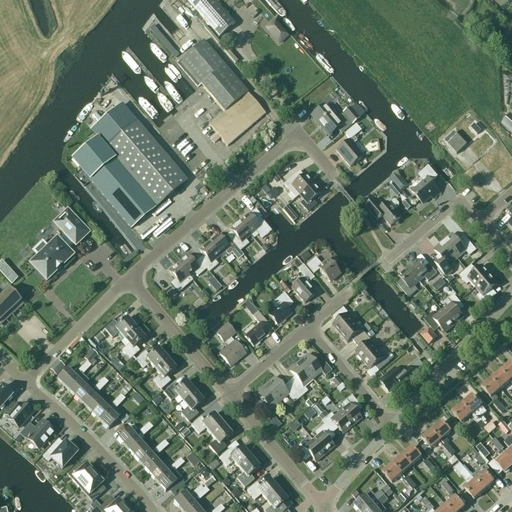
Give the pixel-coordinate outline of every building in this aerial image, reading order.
[(187,0),(192,6),(218,37),(234,24),(216,4),(220,0),(222,0),(223,0),(187,0)] [(287,37),(273,22),(266,28),(279,43),(287,37)] [(499,40),(491,32),(486,37),(493,45),(499,40)] [(247,93),(203,41),(180,61),(216,104),(224,113),(209,125),(216,134),(209,139),(214,145),(220,139),(227,147),(265,115),(247,93)] [(511,44),(511,43),(502,52),(511,61),(511,60),(511,44)] [(324,101),(335,116),(353,103),(341,88),(324,101)] [(89,132),(96,139),(155,209),(186,182),(121,105),(89,132)] [(342,114),(336,120),(325,107),(311,119),(326,137),(336,128),(341,134),(352,125),(352,126),(359,120),(349,108),(342,114)] [(306,110),(299,113),(303,122),(310,119),(306,110)] [(481,132),(474,124),(470,128),(477,135),(481,132)] [(349,168),(362,157),(352,145),(356,141),(353,137),(360,131),(355,125),(345,134),(350,140),(336,152),(349,168)] [(456,155),(466,146),(454,133),(444,142),(456,155)] [(155,209),(96,139),(74,158),(81,166),(79,168),(131,229),(155,209)] [(433,200),(440,193),(431,183),(437,177),(428,167),(415,178),(415,179),(419,176),(424,182),(412,192),(409,188),(409,189),(422,205),(431,197),(433,200)] [(299,196),(312,184),(304,175),(303,176),(299,172),(292,177),(283,185),(290,193),(290,194),(295,199),(299,196)] [(401,178),(394,184),(400,191),(407,185),(401,178)] [(312,184),(299,196),(303,201),(300,204),(307,213),(316,205),(312,200),(320,194),(312,184)] [(274,188),(266,195),(271,201),(279,194),(274,188)] [(389,204),(388,203),(381,209),(374,200),(365,208),(374,219),(379,214),(390,228),(401,219),(395,211),(399,207),(399,204),(396,200),(393,200),(389,204)] [(408,200),(402,205),(407,211),(413,206),(408,200)] [(248,214),(239,222),(250,236),(256,231),(259,235),(262,239),(271,232),(268,228),(260,219),(262,218),(255,210),(249,215),(248,214)] [(31,265),(46,281),(71,257),(66,252),(74,244),(75,245),(87,233),(67,212),(55,224),(68,238),(60,246),(56,241),(47,250),(42,244),(34,251),(39,257),(31,265)] [(237,249),(239,252),(248,244),(245,240),(250,236),(239,222),(229,230),(236,238),(232,242),(237,249)] [(243,256),(239,252),(237,249),(232,242),(229,239),(224,243),(217,235),(208,243),(220,257),(225,252),(228,256),(231,253),(238,261),(243,256)] [(443,243),(456,259),(465,251),(469,256),(475,251),(466,240),(460,245),(452,235),(443,243)] [(206,269),(209,272),(218,265),(214,261),(220,257),(208,243),(199,251),(206,259),(201,263),(206,269)] [(447,267),(456,259),(443,243),(434,251),(442,260),(436,265),(445,277),(451,271),(447,267)] [(310,257),(306,252),(300,257),(304,263),(310,257)] [(187,256),(177,264),(189,277),(194,273),(197,277),(206,269),(201,263),(199,260),(194,264),(187,256)] [(329,283),(339,274),(327,260),(321,265),(315,258),(306,266),(313,275),(319,270),(329,283)] [(417,261),(408,269),(419,283),(424,278),(428,282),(437,275),(429,265),(424,269),(417,261)] [(109,273),(115,267),(111,263),(105,269),(109,273)] [(184,282),(189,277),(177,264),(168,272),(175,280),(170,284),(178,293),(187,286),(184,282)] [(303,265),(298,269),(309,282),(314,278),(303,265)] [(470,282),(475,288),(490,276),(482,267),(472,274),(468,269),(459,276),(467,285),(470,282)] [(414,287),(419,283),(408,269),(398,277),(405,285),(400,289),(408,299),(417,291),(414,287)] [(12,274),(6,279),(11,284),(16,280),(17,279),(12,274)] [(490,276),(475,288),(480,294),(476,297),(484,306),(493,298),(488,293),(497,285),(490,276)] [(304,304),(315,295),(303,279),(291,289),(304,304)] [(441,279),(436,283),(440,289),(445,285),(441,279)] [(291,291),(283,281),(279,285),(287,295),(291,291)] [(54,296),(61,290),(58,286),(51,292),(54,296)] [(0,319),(17,304),(5,290),(0,294),(0,319)] [(177,296),(172,290),(167,294),(172,300),(177,296)] [(364,296),(361,293),(355,298),(358,302),(364,296)] [(286,310),(293,304),(284,294),(271,304),(276,310),(268,316),(277,327),(291,315),(286,310)] [(65,298),(72,306),(75,303),(69,295),(65,298)] [(447,307),(442,312),(454,326),(463,319),(455,309),(461,305),(453,296),(444,303),(447,307)] [(252,307),(247,311),(252,317),(257,313),(252,307)] [(340,335),(353,323),(346,315),(347,313),(343,308),(332,318),(336,322),(332,326),(340,335)] [(245,336),(244,337),(253,348),(269,334),(263,327),(267,324),(258,312),(257,313),(252,317),(259,325),(255,328),(251,324),(242,332),(245,336)] [(444,334),(454,326),(442,312),(436,316),(433,313),(424,321),(431,330),(437,325),(444,334)] [(119,333),(123,339),(136,329),(127,319),(118,327),(114,322),(104,330),(112,339),(119,333)] [(353,323),(340,335),(347,344),(351,340),(355,345),(366,335),(362,331),(360,332),(353,323)] [(373,329),(368,324),(364,327),(369,333),(373,329)] [(230,368),(245,355),(234,342),(233,343),(230,338),(235,334),(227,325),(216,334),(224,344),(225,342),(229,347),(219,355),(230,368)] [(428,328),(420,335),(428,346),(437,338),(428,328)] [(136,329),(123,339),(129,345),(122,351),(129,360),(139,352),(135,347),(144,339),(136,329)] [(105,338),(100,333),(94,339),(98,344),(105,338)] [(363,362),(376,350),(369,342),(370,340),(366,335),(355,345),(359,349),(355,353),(363,362)] [(420,340),(416,343),(423,351),(427,347),(420,340)] [(149,364),(154,370),(167,359),(158,349),(149,357),(145,352),(135,361),(143,370),(149,364)] [(383,359),(376,350),(363,362),(370,371),(374,367),(378,372),(394,358),(390,354),(383,359)] [(97,355),(92,351),(84,359),(89,364),(93,360),(97,355)] [(307,356),(298,364),(312,380),(321,372),(325,377),(331,371),(321,360),(315,365),(307,356)] [(167,359),(154,370),(160,376),(153,381),(160,390),(170,382),(166,377),(176,369),(167,359)] [(400,376),(394,369),(379,382),(388,393),(402,381),(407,387),(417,379),(427,370),(418,360),(400,376)] [(64,367),(58,361),(50,370),(56,376),(64,367)] [(90,366),(87,363),(82,368),(85,371),(90,366)] [(511,364),(511,363),(501,371),(510,382),(511,384),(511,364)] [(122,368),(118,364),(114,368),(118,372),(122,368)] [(297,381),(291,386),(300,397),(307,392),(303,387),(312,380),(298,364),(289,371),(297,381)] [(85,371),(82,368),(78,372),(77,373),(79,375),(80,376),(82,375),(85,371)] [(78,372),(76,371),(72,375),(67,369),(57,380),(65,389),(79,375),(77,373),(78,372)] [(501,371),(491,380),(500,390),(505,386),(510,382),(501,371)] [(89,381),(82,375),(80,376),(79,375),(65,389),(74,397),(84,386),(89,381)] [(342,383),(336,377),(331,382),(336,388),(341,384),(342,383)] [(96,391),(105,381),(104,379),(94,389),(96,391)] [(274,379),(265,387),(279,402),(288,395),(294,403),(300,397),(291,386),(284,391),(274,379)] [(500,390),(491,380),(481,388),(490,399),(491,399),(494,402),(492,404),(501,414),(505,411),(496,401),(498,399),(495,395),(500,390)] [(96,391),(98,392),(107,383),(105,381),(96,391)] [(177,396),(182,402),(194,391),(186,382),(177,390),(173,385),(163,393),(170,402),(177,396)] [(336,388),(335,389),(339,393),(345,388),(341,384),(336,388)] [(82,405),(93,394),(84,386),(74,397),(82,405)] [(0,409),(12,396),(2,387),(0,389),(0,409)] [(270,410),(279,402),(265,387),(256,394),(264,403),(258,409),(267,420),(274,415),(270,410)] [(157,395),(154,391),(147,396),(151,401),(157,395)] [(194,391),(182,402),(187,408),(181,414),(188,423),(198,415),(194,410),(203,402),(194,391)] [(101,403),(93,394),(82,405),(91,413),(101,403)] [(124,399),(121,396),(116,401),(119,404),(124,399)] [(157,396),(151,402),(155,407),(162,401),(157,396)] [(339,412),(352,427),(361,419),(353,410),(359,405),(351,396),(342,404),(345,408),(339,412)] [(472,396),(462,405),(471,415),(474,419),(473,421),(477,426),(481,422),(483,424),(486,422),(481,416),(486,412),(481,407),(472,396)] [(315,405),(310,399),(305,404),(310,409),(315,405)] [(119,404),(116,401),(111,405),(111,406),(113,407),(115,409),(119,404)] [(111,405),(110,404),(107,408),(101,403),(91,413),(99,422),(113,407),(111,406),(111,405)] [(18,429),(32,414),(22,405),(19,408),(17,409),(13,405),(3,416),(8,420),(18,429)] [(321,422),(324,425),(324,424),(329,430),(335,426),(342,435),(352,427),(339,412),(334,417),(331,414),(328,416),(324,412),(324,413),(317,405),(312,410),(318,417),(322,421),(321,422)] [(461,424),(471,415),(462,405),(452,413),(461,424)] [(115,409),(113,407),(99,422),(108,430),(118,419),(114,415),(117,411),(115,409)] [(310,409),(306,413),(311,418),(315,414),(310,409)] [(125,415),(120,421),(123,424),(129,418),(125,415)] [(205,429),(210,435),(222,424),(214,415),(205,423),(201,418),(191,426),(198,435),(205,429)] [(279,425),(273,418),(269,422),(275,428),(279,425)] [(54,433),(42,422),(28,437),(40,448),(54,433)] [(295,422),(292,425),(296,430),(300,427),(295,422)] [(441,422),(432,431),(441,442),(444,445),(446,443),(448,442),(445,438),(451,433),(441,422)] [(481,422),(477,426),(481,431),(486,427),(481,422)] [(153,428),(148,424),(144,428),(147,433),(153,428)] [(184,428),(179,424),(174,428),(179,433),(184,428)] [(222,424),(210,435),(215,441),(208,447),(216,456),(226,448),(222,443),(231,435),(222,424)] [(332,433),(329,430),(324,424),(324,425),(315,432),(318,436),(312,441),(325,455),(334,447),(326,438),(332,433)] [(20,435),(24,439),(34,429),(29,425),(20,435)] [(486,427),(484,429),(488,435),(493,431),(488,425),(486,427)] [(505,425),(500,429),(505,435),(510,431),(505,425)] [(147,433),(144,428),(139,433),(140,435),(142,437),(147,433)] [(133,435),(128,429),(117,439),(125,448),(140,435),(139,433),(137,431),(133,435)] [(190,434),(186,430),(181,434),(184,438),(190,434)] [(432,431),(422,439),(431,450),(436,457),(440,453),(435,447),(441,442),(432,431)] [(142,437),(140,435),(125,448),(133,457),(144,447),(140,442),(144,439),(142,437)] [(499,445),(495,440),(491,443),(495,448),(499,445)] [(168,446),(164,441),(158,446),(163,451),(168,446)] [(315,463),(325,455),(312,441),(306,446),(303,442),(294,450),(302,459),(307,454),(315,463)] [(62,470),(76,453),(65,443),(61,447),(56,443),(42,457),(48,463),(51,460),(62,470)] [(451,449),(446,443),(444,445),(442,447),(446,452),(451,449)] [(480,445),(476,448),(485,459),(489,456),(480,445)] [(504,449),(499,445),(495,448),(499,453),(504,449)] [(163,451),(158,446),(153,450),(158,455),(163,451)] [(152,456),(149,452),(144,447),(133,457),(141,466),(152,456)] [(233,462),(238,468),(250,457),(242,447),(232,455),(228,451),(219,459),(226,468),(233,462)] [(402,456),(411,467),(421,458),(412,448),(402,456)] [(455,454),(451,449),(446,452),(451,457),(455,454)] [(499,453),(498,455),(501,458),(495,463),(504,474),(511,467),(511,462),(505,455),(502,451),(499,453)] [(160,465),(152,456),(141,466),(149,475),(160,465)] [(401,475),(411,467),(402,456),(392,465),(401,475)] [(479,456),(476,458),(475,459),(481,466),(485,462),(479,456)] [(250,457),(238,468),(243,474),(236,480),(244,489),(254,481),(250,476),(259,468),(250,457)] [(184,464),(180,459),(175,464),(179,468),(184,464)] [(436,470),(427,460),(423,464),(432,474),(436,470)] [(219,466),(215,461),(208,467),(212,472),(219,466)] [(79,488),(94,475),(86,466),(82,469),(78,465),(80,463),(67,475),(79,488)] [(179,468),(175,464),(170,468),(172,470),(174,473),(179,468)] [(459,464),(454,469),(461,476),(466,472),(459,464)] [(170,468),(169,467),(165,470),(160,465),(149,475),(157,484),(172,470),(170,468)] [(401,475),(392,465),(382,473),(392,484),(401,475)] [(485,466),(471,478),(483,492),(493,483),(491,481),(495,478),(485,466)] [(174,473),(172,470),(157,484),(165,493),(176,483),(171,478),(175,474),(174,473)] [(102,484),(94,475),(79,488),(91,503),(105,491),(104,490),(102,492),(98,487),(102,484)] [(412,482),(407,477),(403,481),(408,486),(412,482)] [(471,478),(467,482),(470,485),(465,490),(474,500),(483,492),(471,478)] [(215,482),(212,479),(203,486),(205,488),(206,490),(215,482)] [(261,495),(266,501),(278,490),(270,480),(260,488),(256,484),(246,492),(254,501),(261,495)] [(416,487),(412,482),(408,486),(412,491),(416,487)] [(451,502),(445,506),(450,511),(459,511),(464,508),(455,498),(452,494),(453,493),(445,483),(441,486),(449,496),(447,498),(451,502)] [(203,490),(200,487),(192,493),(193,494),(189,498),(184,493),(173,502),(181,511),(192,502),(196,499),(194,497),(199,492),(203,490)] [(206,490),(205,488),(203,490),(199,492),(203,497),(209,492),(206,490)] [(240,494),(235,489),(230,494),(234,499),(240,494)] [(278,490),(266,501),(271,507),(264,511),(287,511),(286,510),(291,506),(278,490)] [(354,506),(358,511),(366,511),(384,497),(380,492),(374,497),(369,491),(363,497),(364,498),(354,506)] [(203,497),(199,492),(194,497),(196,499),(198,501),(203,497)] [(224,503),(229,498),(225,493),(219,498),(224,503)] [(403,493),(398,498),(403,504),(408,500),(405,496),(403,493)] [(388,501),(384,497),(366,511),(378,511),(377,510),(388,501)] [(99,511),(124,511),(126,511),(118,502),(114,505),(110,500),(112,498),(111,498),(98,510),(99,511)] [(423,501),(431,511),(433,510),(425,500),(423,501)] [(90,507),(93,510),(96,508),(99,505),(95,501),(90,507)] [(429,511),(430,511),(431,511),(423,501),(421,503),(429,511)] [(181,511),(198,511),(200,511),(193,502),(192,502),(181,511)]
